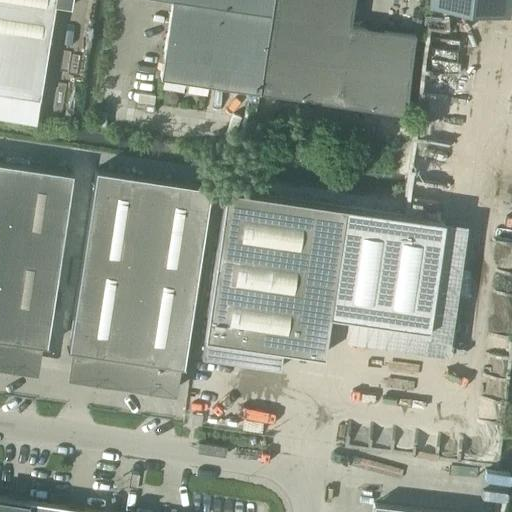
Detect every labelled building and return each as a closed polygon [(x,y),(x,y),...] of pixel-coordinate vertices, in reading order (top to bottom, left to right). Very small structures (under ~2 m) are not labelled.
[(0,0),(0,115),(35,121),(39,99),(47,47),(54,4),(70,7),(71,0),(0,0)] [(259,92),(272,0),(170,0),(159,77),(259,92)] [(350,25),(353,0),(272,0),(259,92),(405,114),(414,35),(350,25)] [(428,0),(428,5),(461,9),(507,15),(509,0),(428,0)] [(46,344),(72,173),(0,161),(0,362),(12,364),(15,341),(47,345),(47,344),(46,344)] [(66,347),(66,348),(97,353),(93,377),(149,385),(174,389),(178,365),(183,366),(183,365),(182,365),(209,187),(95,169),(67,347),(66,347)] [(225,188),(200,356),(279,368),(282,348),(322,354),(325,334),(327,334),(330,314),(349,317),(427,328),(442,220),(345,206),(225,188)] [(488,349),(483,373),(506,378),(511,353),(488,349)] [(480,396),(479,416),(500,417),(501,408),(493,408),(494,397),(480,396)] [(0,495),(0,511),(104,511),(58,504),(53,503),(51,511),(40,511),(42,502),(29,500),(0,495)] [(42,502),(40,511),(51,511),(53,503),(42,502)] [(451,511),(373,503),(371,511),(451,511)]
